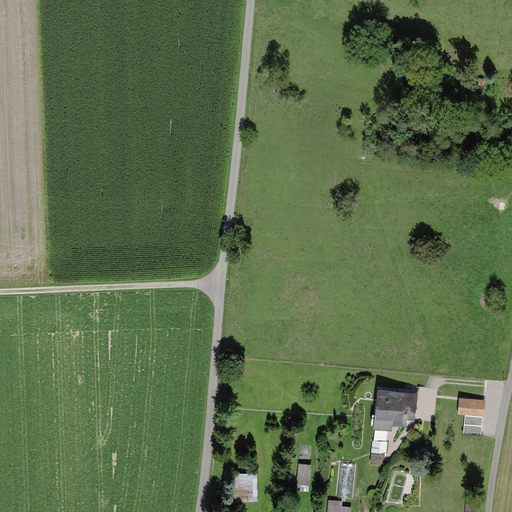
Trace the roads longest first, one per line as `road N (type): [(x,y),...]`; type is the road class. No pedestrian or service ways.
road 1 (track): [(255,0),(205,511)]
road 2 (track): [(0,294),(227,289)]
road 3 (residential): [(511,390),(490,511)]
